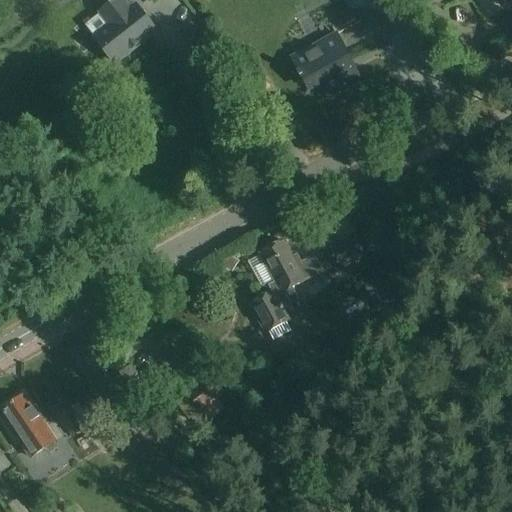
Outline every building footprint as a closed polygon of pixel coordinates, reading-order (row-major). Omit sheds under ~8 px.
[(137,8),(132,11),(123,0),(121,0),(107,11),(117,24),(98,39),(116,62),(155,32),(137,8)] [(315,75),(329,100),(360,83),(348,61),(350,60),(337,36),(293,60),(305,81),(315,75)] [(357,232),(329,249),(342,270),(369,253),(357,232)] [(273,292),(251,305),(267,333),(290,320),(278,298),(284,294),(283,294),(306,281),(284,241),(261,254),(276,282),(270,286),(273,292)] [(231,256),(224,265),(233,271),(239,261),(231,256)] [(309,297),(301,301),(306,310),(314,305),(309,297)] [(138,375),(132,366),(120,374),(127,383),(138,375)] [(45,428),(24,396),(0,412),(0,413),(30,459),(55,443),(45,428)] [(86,427),(72,407),(57,418),(76,444),(88,436),(83,430),(86,427)]
